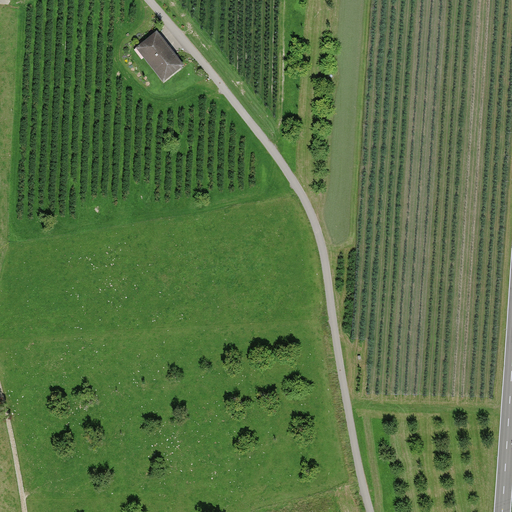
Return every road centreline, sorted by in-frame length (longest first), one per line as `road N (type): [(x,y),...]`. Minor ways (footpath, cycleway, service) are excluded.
road 1 (track): [(370,511),(309,210),(281,163),(148,0)]
road 2 (secondary): [(511,375),(502,511)]
road 3 (track): [(28,511),(0,395)]
